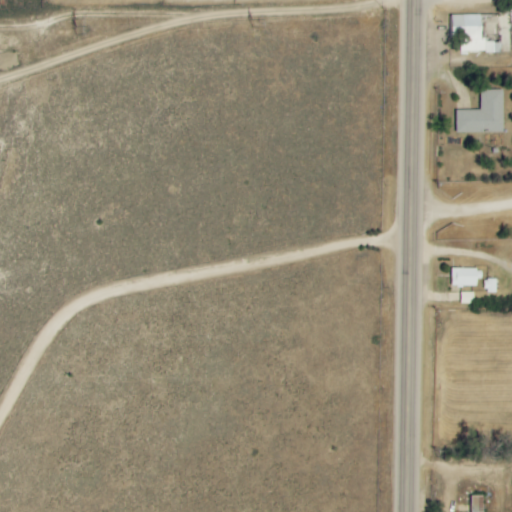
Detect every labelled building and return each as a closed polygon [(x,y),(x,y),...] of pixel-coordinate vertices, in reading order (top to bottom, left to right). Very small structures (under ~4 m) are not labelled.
[(482,16),(450,16),(450,40),(460,40),(460,53),(502,52),(502,41),(482,41),(482,16)] [(480,91),(481,110),(456,111),(456,134),(504,133),(503,90),(480,91)] [(450,287),(477,287),(477,269),(451,269),(450,287)] [(495,294),(496,280),(485,280),(484,293),(495,294)] [(461,304),(473,304),(473,293),(461,293),(461,304)] [(483,511),(484,496),(471,496),(471,511),(483,511)]
